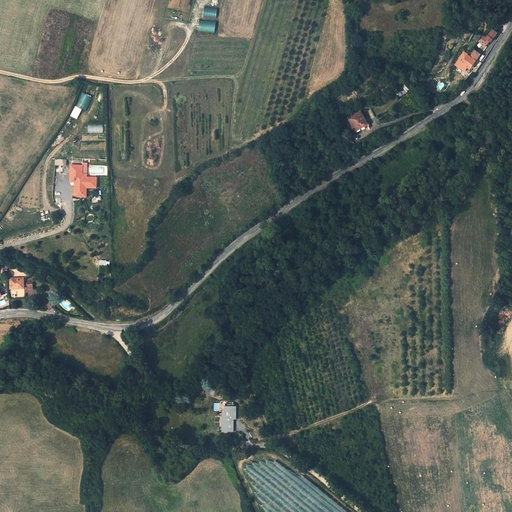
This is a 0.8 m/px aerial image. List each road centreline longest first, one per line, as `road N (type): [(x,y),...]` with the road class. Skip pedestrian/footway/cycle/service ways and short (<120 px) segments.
road 1 (tertiary): [(0,316),(122,328),(153,321),(240,241),(461,97),(511,22)]
road 2 (track): [(360,511),(267,446),(172,442),(145,421),(142,372),(108,327)]
road 3 (track): [(0,71),(55,82),(160,80),(169,152)]
